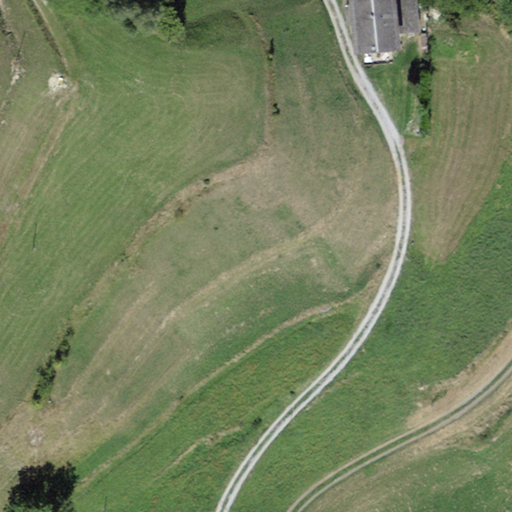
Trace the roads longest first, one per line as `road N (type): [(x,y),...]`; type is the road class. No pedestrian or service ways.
road 1 (track): [(328,0),(401,155),(401,246),(356,342),(253,459),(225,511)]
road 2 (track): [(511,356),(458,408),(350,467),(293,511)]
road 3 (track): [(0,237),(76,87),(68,44),(42,0)]
